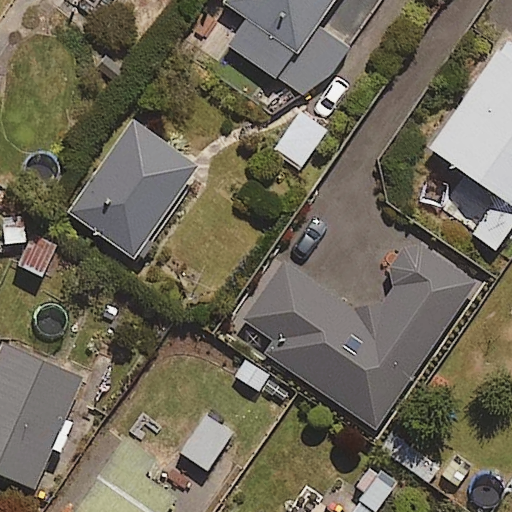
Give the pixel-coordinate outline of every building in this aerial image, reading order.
[(328,0),(227,0),(249,15),(230,42),(311,97),(349,41),(316,19),(328,0)] [(511,227),(511,34),(506,31),(432,141),(501,187),(474,227),(501,244),(511,227)] [(326,128),(300,108),(271,145),(297,165),(326,128)] [(198,158),(131,113),(67,208),(134,252),(198,158)] [(473,277),(417,240),(367,314),(284,258),(244,317),(268,333),(280,359),(376,423),(473,277)] [(81,368),(2,337),(0,342),(0,466),(37,481),(81,368)] [(155,453),(124,432),(68,511),(160,511),(174,493),(143,470),(155,453)] [(397,432),(385,450),(428,480),(440,463),(397,432)]
